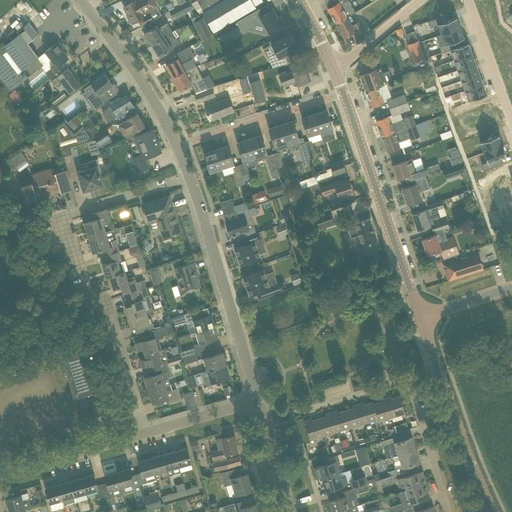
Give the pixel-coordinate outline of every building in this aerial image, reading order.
[(154,0),(137,0),(131,4),(131,3),(123,8),(128,16),(126,17),(129,23),(131,22),(132,23),(137,20),(141,26),(148,23),(153,20),(150,15),(158,10),(156,6),(157,6),(157,5),(155,0),(154,0)] [(188,0),(169,10),(173,19),(192,10),(188,0)] [(262,1),(261,0),(197,0),(204,11),(203,12),(214,32),(255,7),(254,6),(262,1)] [(327,9),(336,23),(348,17),(351,15),(355,13),(347,0),(336,0),(338,3),(327,9)] [(260,8),(236,22),(241,31),(242,31),(255,23),(256,25),(263,26),(264,26),(269,33),(269,34),(284,25),(279,17),(277,18),(274,12),(274,11),(273,11),(272,9),(271,10),(268,12),(262,15),(259,9),(260,9),(260,8)] [(441,16),(428,21),(430,28),(438,25),(441,34),(441,35),(460,28),(456,17),(443,22),(441,16)] [(203,18),(202,17),(200,19),(193,22),(192,23),(201,40),(212,35),(203,18)] [(348,17),(336,23),(337,25),(335,26),(338,32),(340,31),(344,38),(355,31),(357,35),(358,34),(363,31),(358,21),(356,22),(352,25),(348,17)] [(152,28),(144,34),(151,45),(171,31),(172,31),(167,24),(164,19),(152,28)] [(1,44),(0,44),(0,50),(2,53),(0,54),(0,86),(1,87),(6,93),(40,66),(43,65),(37,57),(27,43),(38,35),(28,21),(17,31),(19,33),(3,46),(1,44)] [(255,23),(242,31),(243,32),(249,29),(267,34),(269,33),(264,26),(263,26),(256,25),(255,23)] [(220,42),(233,34),(229,26),(215,34),(220,42)] [(441,34),(435,36),(441,53),(450,49),(453,48),(451,43),(464,38),(460,28),(441,35),(441,34)] [(171,31),(151,45),(159,56),(167,50),(179,42),(176,38),(175,38),(171,31)] [(290,37),(289,34),(271,44),(276,53),(267,58),(273,68),(290,62),(285,55),(297,48),(293,41),(295,40),(292,36),(290,37)] [(57,72),(56,72),(63,67),(60,63),(67,58),(61,50),(63,48),(58,41),(40,55),(50,68),(44,73),(49,79),(57,72)] [(424,57),(418,41),(408,44),(414,61),(424,57)] [(453,48),(450,49),(454,60),(471,54),(468,43),(453,48)] [(276,53),(271,44),(262,49),(267,58),(276,53)] [(177,58),(165,64),(172,77),(184,71),(185,71),(196,66),(192,58),(194,57),(189,47),(175,54),(177,58)] [(471,54),(454,60),(458,70),(475,64),(471,54)] [(242,56),(233,61),(235,64),(243,76),(252,72),(242,56)] [(365,91),(378,86),(386,83),(382,73),(380,74),(378,68),(375,69),(372,62),(362,66),(365,73),(360,75),(365,91)] [(475,64),(458,70),(461,80),(479,74),(475,64)] [(173,78),(171,79),(174,83),(175,82),(180,90),(191,84),(195,92),(207,88),(196,66),(185,71),(184,71),(172,77),(173,78)] [(305,67),(296,70),(280,77),(283,86),(294,81),(296,86),(311,81),(305,67)] [(69,93),(71,91),(79,85),(67,69),(51,82),(55,87),(61,83),(69,93)] [(112,85),(104,74),(90,84),(91,86),(81,94),(94,112),(110,98),(104,90),(112,85)] [(479,74),(461,80),(465,91),(482,84),(479,74)] [(245,79),(240,80),(243,92),(249,91),(245,79)] [(260,79),(249,82),(255,102),(265,100),(260,79)] [(433,81),(426,84),(429,91),(436,88),(433,81)] [(482,84),(465,91),(469,101),(486,95),(482,84)] [(219,94),(219,92),(216,86),(195,95),(198,102),(207,98),(219,94)] [(378,86),(365,91),(371,107),(383,102),(378,86)] [(15,89),(8,95),(17,105),(23,100),(15,89)] [(66,96),(62,90),(48,101),(53,107),(66,96)] [(207,98),(202,100),(205,107),(204,107),(209,120),(233,111),(230,101),(228,98),(225,91),(219,94),(207,98)] [(406,103),(403,94),(387,100),(390,109),(406,103)] [(451,95),(445,98),(447,104),(454,102),(451,95)] [(111,119),(124,112),(132,107),(126,96),(117,101),(110,105),(110,106),(102,113),(107,121),(111,119)] [(409,109),(406,103),(390,109),(392,116),(409,109)] [(38,107),(29,114),(35,121),(44,114),(38,107)] [(326,111),(314,114),(319,132),(322,141),(327,140),(326,135),(333,132),(330,123),(326,111)] [(132,132),(135,130),(143,126),(136,113),(126,120),(118,124),(121,130),(123,129),(126,136),(133,133),(132,132)] [(319,132),(314,114),(302,118),(308,137),(314,135),(314,134),(319,132)] [(376,120),(382,136),(415,124),(412,114),(390,122),(388,116),(376,120)] [(39,118),(34,123),(44,134),(49,129),(39,118)] [(82,123),(83,123),(82,123),(74,130),(71,127),(64,119),(57,124),(53,127),(54,128),(62,157),(71,154),(70,148),(94,140),(82,123)] [(415,124),(382,136),(388,152),(397,149),(400,148),(398,142),(410,138),(410,139),(419,136),(431,132),(430,129),(427,120),(415,124)] [(291,121),(280,124),(286,142),(288,147),(297,144),(304,142),(302,137),(298,139),(295,130),(292,121),(291,121)] [(286,142),(280,124),(269,128),(272,138),(275,147),(276,151),(288,147),(286,142)] [(88,130),(93,137),(100,132),(95,125),(88,130)] [(100,132),(93,137),(99,146),(110,138),(105,129),(103,130),(100,132)] [(161,151),(152,129),(134,137),(141,153),(130,158),(128,160),(130,166),(133,165),(136,172),(147,167),(143,158),(161,151)] [(450,130),(440,134),(442,139),(452,136),(450,130)] [(260,135),(249,139),(256,161),(265,158),(271,175),(278,173),(277,169),(272,154),(267,156),(266,154),(267,154),(260,135)] [(481,135),(466,141),(468,146),(477,143),(481,153),(484,152),(500,147),(496,136),(494,137),(483,141),(481,135)] [(237,143),(244,164),(245,163),(247,167),(257,163),(256,161),(249,139),(237,143)] [(311,140),(304,142),(308,156),(315,154),(311,140)] [(304,142),(297,144),(304,166),(311,164),(311,163),(308,156),(304,142)] [(227,145),(216,149),(221,167),(227,165),(227,166),(234,164),(227,145)] [(487,162),(481,164),(484,170),(491,168),(489,162),(498,159),(506,156),(502,146),(500,147),(484,152),(487,162)] [(449,159),(451,165),(461,162),(456,147),(449,150),(452,158),(449,159)] [(224,175),(221,167),(216,149),(204,153),(212,179),(224,175)] [(20,152),(4,163),(10,171),(25,159),(20,152)] [(277,169),(283,167),(279,152),(272,154),(277,169)] [(102,175),(100,165),(98,159),(90,162),(91,168),(78,171),(80,179),(78,180),(81,189),(83,189),(83,191),(90,189),(90,188),(93,187),(94,188),(102,186),(100,176),(102,175)] [(407,182),(414,180),(425,176),(429,175),(441,171),(438,164),(432,166),(426,168),(415,171),(410,159),(402,162),(393,165),(398,179),(405,177),(407,182)] [(341,160),(329,164),(331,170),(333,175),(334,176),(346,172),(341,160)] [(245,163),(244,164),(239,165),(242,176),(249,174),(247,167),(245,163)] [(469,179),(463,163),(451,168),(454,176),(462,173),(464,180),(469,179)] [(232,167),(238,186),(245,184),(242,176),(239,165),(232,167)] [(22,185),(25,194),(27,204),(36,201),(37,205),(47,202),(44,194),(60,190),(60,192),(71,189),(66,169),(51,174),(50,169),(34,173),(37,181),(22,185)] [(320,189),(323,196),(336,191),(338,198),(344,196),(353,193),(348,179),(340,182),(339,179),(334,181),(332,176),(317,181),(318,183),(310,185),(312,192),(320,189)] [(427,180),(425,176),(414,180),(415,184),(402,189),(408,204),(422,199),(419,192),(430,189),(427,180)] [(306,179),(299,182),(301,188),(308,186),(306,179)] [(276,195),(284,193),(281,184),(273,187),(276,195)] [(260,203),(257,193),(250,196),(253,205),(260,203)] [(142,203),(145,213),(148,222),(156,219),(162,237),(180,232),(168,195),(142,203)] [(223,215),(234,211),(233,207),(232,205),(226,207),(224,201),(219,202),(223,215)] [(441,217),(438,210),(443,208),(441,201),(428,205),(429,209),(412,214),(418,230),(430,226),(432,225),(434,232),(442,230),(447,228),(445,220),(434,224),(432,220),(441,217)] [(137,205),(129,208),(133,219),(141,216),(137,205)] [(237,212),(241,211),(239,205),(233,207),(234,211),(235,213),(237,212)] [(238,218),(226,222),(230,235),(237,233),(239,239),(250,235),(248,230),(250,229),(247,223),(252,221),(250,215),(257,213),(255,207),(248,209),(241,211),(237,212),(238,218)] [(101,222),(109,220),(106,209),(90,213),(92,219),(83,222),(87,234),(83,235),(84,238),(104,232),(101,222)] [(122,218),(128,216),(125,209),(119,211),(121,218),(122,218)] [(330,211),(315,216),(320,229),(335,224),(330,211)] [(282,223),(289,221),(287,214),(279,217),(282,223)] [(354,218),(345,221),(351,238),(359,235),(362,245),(358,246),(362,256),(377,251),(374,242),(377,241),(370,218),(356,223),(354,218)] [(480,218),(469,222),(472,230),(475,229),(476,231),(483,229),(480,218)] [(284,226),(277,228),(280,237),(287,235),(284,226)] [(435,235),(432,236),(422,239),(427,254),(443,249),(446,257),(443,258),(458,253),(464,251),(463,248),(457,250),(453,237),(445,239),(442,230),(434,232),(435,235)] [(102,256),(119,251),(115,239),(107,241),(104,232),(84,238),(85,241),(88,240),(92,252),(100,250),(102,256)] [(261,238),(259,232),(250,235),(238,239),(240,245),(234,248),(237,256),(236,258),(237,263),(240,264),(240,265),(260,258),(254,240),(261,238)] [(145,240),(140,244),(147,252),(152,248),(145,240)] [(138,245),(129,248),(130,253),(136,256),(141,254),(138,245)] [(104,277),(108,276),(120,273),(124,271),(127,270),(124,261),(122,261),(119,251),(102,256),(105,263),(100,264),(104,277)] [(447,281),(483,270),(478,252),(442,263),(447,281)] [(190,289),(199,286),(194,270),(196,269),(194,261),(184,264),(173,268),(181,295),(191,292),(190,289)] [(159,274),(157,269),(149,271),(151,277),(159,274)] [(283,282),(269,287),(262,270),(243,277),(243,278),(242,281),(243,285),(246,286),(249,295),(256,292),(258,299),(286,289),(283,282)] [(120,273),(108,276),(112,289),(120,286),(122,294),(123,294),(137,290),(141,289),(145,288),(143,280),(136,282),(135,277),(126,279),(124,271),(120,273)] [(291,276),(294,285),(302,282),(299,274),(291,276)] [(349,292),(345,282),(334,285),(337,296),(349,292)] [(137,290),(123,294),(127,306),(124,307),(127,317),(145,312),(152,310),(148,298),(145,288),(141,289),(137,290)] [(169,319),(171,325),(186,321),(186,323),(191,321),(195,332),(214,326),(210,315),(200,318),(197,310),(188,313),(169,319)] [(145,330),(153,328),(151,322),(149,323),(145,312),(127,317),(130,327),(137,325),(138,327),(144,326),(145,330)] [(173,332),(171,325),(165,327),(156,329),(158,337),(173,332)] [(214,326),(195,332),(198,343),(193,344),(194,347),(196,353),(209,349),(207,341),(217,338),(214,326)] [(145,353),(160,349),(158,343),(155,344),(153,338),(135,343),(137,350),(143,348),(145,353)] [(177,345),(170,347),(173,354),(179,352),(177,345)] [(196,353),(194,347),(179,351),(180,355),(181,357),(196,353)] [(74,353),(72,349),(61,352),(62,357),(74,353)] [(168,366),(182,362),(181,357),(180,355),(168,359),(165,349),(160,349),(145,353),(146,359),(140,361),(142,367),(156,363),(158,368),(160,368),(168,365),(168,366)] [(107,397),(101,375),(98,365),(90,367),(85,350),(61,357),(73,398),(74,398),(80,421),(104,415),(99,399),(107,397)] [(182,362),(183,364),(198,360),(196,353),(181,357),(182,362)] [(206,364),(208,370),(225,365),(222,353),(202,359),(203,365),(206,364)] [(168,365),(160,368),(158,368),(159,373),(145,377),(149,390),(164,385),(162,379),(171,376),(168,366),(168,365)] [(225,365),(208,370),(201,373),(204,382),(205,387),(213,385),(212,381),(229,376),(225,365)] [(204,382),(201,373),(194,375),(197,384),(204,382)] [(187,377),(190,389),(197,386),(197,384),(194,375),(187,377)] [(164,385),(149,390),(153,402),(155,402),(167,398),(168,403),(179,399),(175,388),(171,390),(169,384),(164,385)] [(183,393),(186,402),(194,400),(191,391),(183,393)] [(385,398),(391,417),(405,413),(400,396),(392,398),(391,396),(385,398)] [(167,398),(155,402),(156,407),(168,403),(167,398)] [(372,402),(378,421),(391,417),(385,398),(379,400),(380,402),(373,404),(372,402)] [(188,409),(196,407),(194,400),(186,402),(188,409)] [(358,404),(364,424),(377,420),(377,422),(378,421),(372,402),(364,404),(364,402),(358,404)] [(351,428),(364,424),(358,404),(352,406),(353,408),(345,410),(351,428)] [(331,412),(337,432),(351,428),(345,410),(338,413),(337,411),(331,412)] [(319,419),(324,436),(337,432),(331,412),(325,414),(326,416),(319,419)] [(310,440),(320,437),(324,436),(319,419),(311,421),(310,419),(304,421),(310,440)] [(397,432),(404,430),(402,424),(395,426),(397,432)] [(228,468),(225,454),(238,452),(234,435),(221,437),(222,438),(216,439),(218,450),(211,451),(214,471),(228,468)] [(390,449),(392,457),(415,450),(411,437),(395,442),(394,437),(380,442),(381,447),(382,446),(390,444),(391,448),(390,449)] [(349,446),(347,439),(341,441),(343,448),(349,446)] [(190,442),(192,450),(199,448),(196,440),(190,442)] [(386,459),(392,457),(390,449),(391,448),(390,444),(382,446),(386,459)] [(319,449),(321,456),(328,454),(326,447),(319,449)] [(186,448),(174,451),(179,466),(191,463),(189,457),(186,448)] [(394,466),(395,469),(388,471),(390,476),(393,475),(402,473),(401,468),(419,462),(415,450),(392,457),(391,460),(393,464),(395,466),(394,466)] [(174,451),(162,455),(167,470),(168,476),(180,472),(179,466),(174,451)] [(162,455),(151,458),(155,473),(167,470),(162,455)] [(322,476),(322,478),(338,473),(336,465),(339,463),(337,455),(322,459),(323,464),(314,467),(317,477),(322,476)] [(136,474),(139,485),(156,480),(155,473),(151,458),(138,461),(142,473),(136,474)] [(366,458),(359,460),(360,466),(368,464),(366,458)] [(129,469),(117,472),(121,487),(122,491),(123,493),(134,490),(136,495),(142,493),(139,485),(136,474),(131,476),(129,469)] [(224,472),(220,474),(224,487),(233,484),(237,494),(251,490),(246,473),(237,476),(235,469),(229,471),(224,472)] [(344,471),(338,473),(322,478),(326,490),(335,488),(346,484),(346,483),(347,483),(344,471)] [(404,484),(406,490),(426,484),(422,471),(397,479),(399,486),(404,484)] [(101,484),(105,496),(110,495),(111,496),(123,493),(122,491),(121,487),(117,472),(105,476),(107,482),(101,484)] [(81,478),(85,493),(97,490),(100,498),(105,496),(101,484),(96,486),(93,475),(81,478)] [(381,486),(395,482),(393,475),(390,476),(379,479),(375,481),(374,481),(377,487),(381,486)] [(352,488),(366,483),(364,477),(349,482),(351,488),(352,488)] [(69,482),(73,497),(85,493),(81,478),(69,482)] [(73,497),(69,482),(57,485),(61,500),(73,497)] [(368,490),(366,483),(352,488),(351,488),(340,492),(341,496),(329,500),(332,511),(333,511),(357,505),(354,495),(368,490)] [(430,496),(426,484),(406,490),(398,493),(401,503),(403,509),(415,506),(424,503),(423,498),(430,496)] [(57,485),(45,488),(49,504),(61,500),(57,485)] [(187,494),(199,491),(197,486),(185,490),(187,494)] [(45,502),(41,489),(36,491),(40,503),(45,502)] [(175,498),(187,494),(185,490),(173,493),(175,498)] [(143,496),(146,510),(161,506),(157,492),(143,496)] [(163,501),(175,498),(173,493),(161,496),(163,501)] [(9,511),(24,508),(31,506),(29,498),(22,500),(21,495),(5,500),(9,511)] [(234,502),(222,506),(223,511),(229,511),(233,511),(257,511),(255,504),(246,507),(245,507),(243,501),(235,503),(234,502)] [(401,503),(383,508),(384,511),(394,511),(395,511),(403,509),(401,503)] [(434,511),(432,506),(426,508),(424,503),(415,506),(403,509),(404,511),(434,511)]
